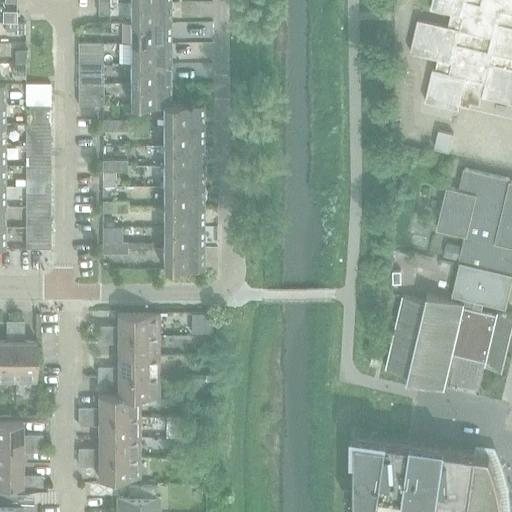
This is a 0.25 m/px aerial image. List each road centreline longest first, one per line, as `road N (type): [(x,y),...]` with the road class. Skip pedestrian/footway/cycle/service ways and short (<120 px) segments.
road 1 (residential): [(64,289),(229,293),(218,0)]
road 2 (residential): [(64,289),(63,30),(60,16),(31,0)]
road 3 (residential): [(69,511),(64,289)]
